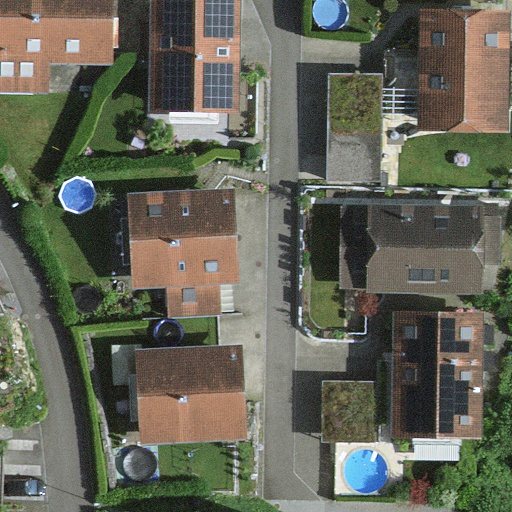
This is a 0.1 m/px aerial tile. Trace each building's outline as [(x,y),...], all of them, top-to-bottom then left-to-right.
[(99,0),(0,0),(0,87),(40,88),(40,65),(99,65),(99,0)] [(218,0),(140,0),(138,113),(217,115),(218,0)] [(488,20),(409,19),(407,133),(486,135),(488,20)] [(223,202),(114,207),(118,304),(152,303),(153,326),(207,324),(206,293),(227,292),(223,202)] [(460,215),(346,213),(344,302),(458,304),(460,215)] [(467,323),(377,324),(378,446),(467,446),(467,323)] [(233,356),(137,362),(143,453),(239,446),(233,356)]
